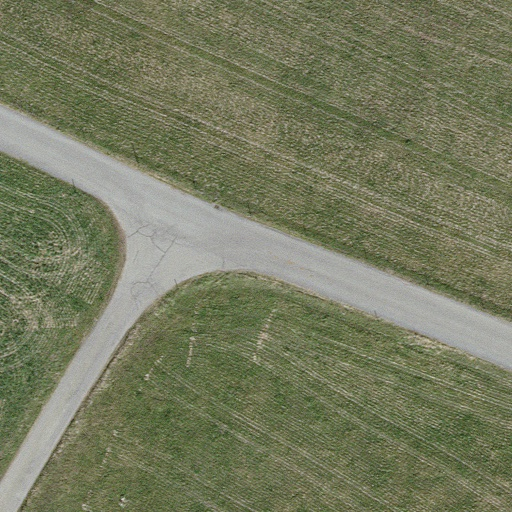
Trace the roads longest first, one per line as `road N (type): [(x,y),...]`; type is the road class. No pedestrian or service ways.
road 1 (unclassified): [(0,129),(178,212),(511,346)]
road 2 (track): [(0,511),(178,212)]
